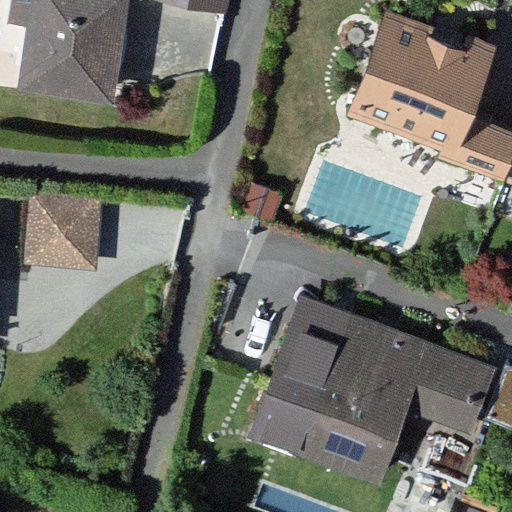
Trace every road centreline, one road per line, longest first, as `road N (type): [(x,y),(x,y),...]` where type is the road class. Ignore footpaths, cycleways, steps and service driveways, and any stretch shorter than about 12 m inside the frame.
road 1 (residential): [(208,224),(511,327)]
road 2 (residential): [(208,224),(256,0)]
